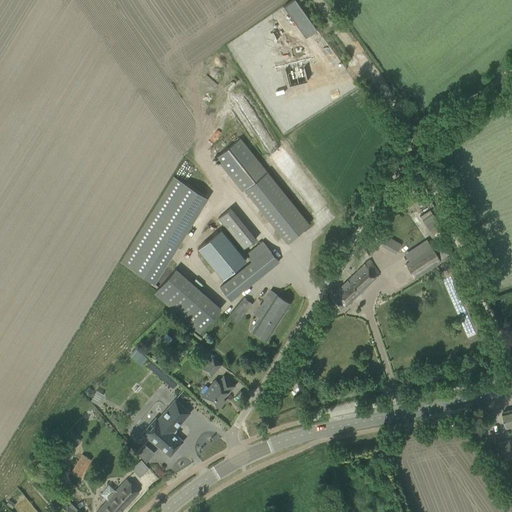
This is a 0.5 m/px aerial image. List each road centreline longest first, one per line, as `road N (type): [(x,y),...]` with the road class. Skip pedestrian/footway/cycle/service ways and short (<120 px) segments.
road 1 (track): [(322,0),(416,141),(511,368)]
road 2 (tertiary): [(239,461),(310,432),(511,392)]
road 3 (residential): [(239,461),(235,426),(355,233)]
road 4 (track): [(355,233),(416,141),(511,67)]
